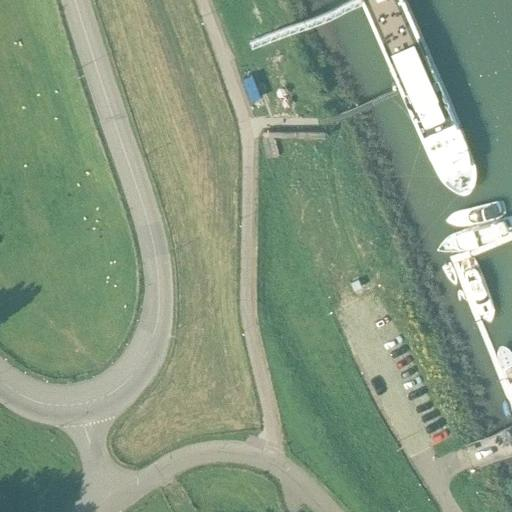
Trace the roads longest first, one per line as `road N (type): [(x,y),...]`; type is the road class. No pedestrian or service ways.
road 1 (unclassified): [(78,398),(122,383),(152,346),(159,305),(152,244),(74,0)]
road 2 (unclassified): [(111,496),(172,460),(217,451),(280,469),(324,511)]
